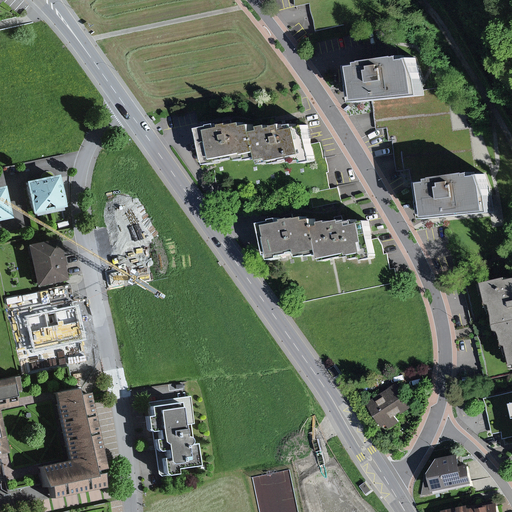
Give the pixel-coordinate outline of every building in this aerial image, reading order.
[(350,67),(354,102),(413,96),(410,61),(350,67)] [(301,124),(253,131),(257,161),(258,167),(306,160),(301,124)] [(252,126),(199,133),(204,169),(257,161),(253,131),(252,126)] [(484,173),(416,183),(422,222),(490,212),(484,173)] [(55,176),(22,184),(30,218),(63,210),(55,176)] [(327,258),(322,230),(321,221),(273,228),(279,265),(327,258)] [(370,221),(322,230),(327,258),(328,262),(376,253),(370,221)] [(57,240),(25,247),(33,286),(66,279),(57,240)] [(511,276),(460,290),(467,318),(480,315),(482,326),(511,318),(511,276)] [(49,285),(52,302),(73,298),(70,281),(49,285)] [(76,308),(28,318),(35,349),(83,339),(76,308)] [(511,318),(482,326),(485,336),(471,340),(479,373),(511,364),(511,318)] [(337,368),(331,371),(336,379),(342,376),(337,368)] [(16,391),(13,377),(0,379),(0,453),(1,453),(0,448),(0,408),(12,406),(9,392),(16,391)] [(398,385),(366,405),(382,430),(388,426),(391,431),(401,424),(396,417),(412,407),(398,385)] [(74,396),(72,388),(51,392),(66,462),(34,468),(37,487),(42,486),(46,500),(102,488),(99,472),(103,470),(87,393),(74,396)] [(182,398),(146,404),(159,473),(195,467),(182,398)] [(458,455),(428,461),(434,492),(476,484),(473,464),(460,466),(458,455)] [(372,492),(366,485),(361,489),(367,496),(372,492)] [(503,511),(501,501),(443,511),(503,511)]
